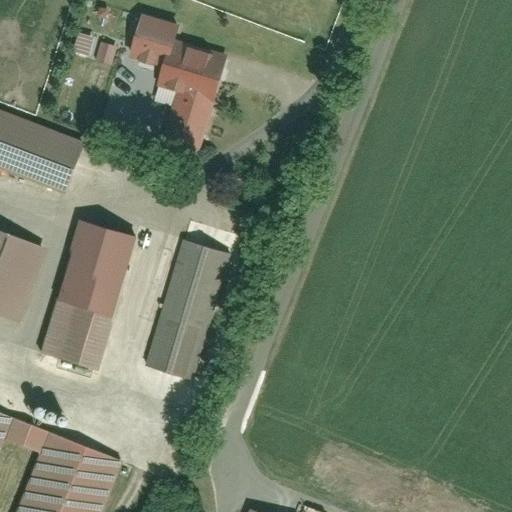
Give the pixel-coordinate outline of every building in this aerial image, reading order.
[(187,23),(148,10),(136,48),(175,61),(187,23)] [(123,41),(107,37),(102,56),(118,60),(123,41)] [(168,84),(187,90),(175,128),(211,139),(222,101),(227,103),(241,56),(182,39),(168,84)] [(93,139),(0,103),(0,163),(73,192),(93,139)] [(108,367),(144,234),(91,219),(54,352),(108,367)] [(0,309),(26,319),(54,246),(0,226),(0,309)] [(203,378),(237,252),(190,240),(156,365),(203,378)] [(0,482),(27,419),(0,407),(0,482)] [(115,511),(137,463),(57,429),(22,511),(115,511)]
